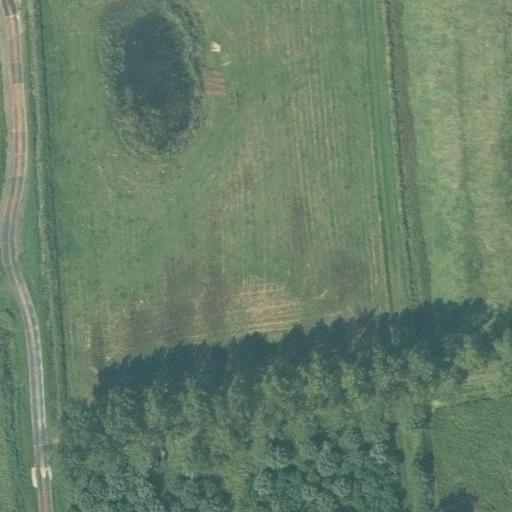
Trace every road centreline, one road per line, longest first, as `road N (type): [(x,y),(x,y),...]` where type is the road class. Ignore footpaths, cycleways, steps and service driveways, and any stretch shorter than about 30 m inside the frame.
road 1 (track): [(42,511),(25,303),(11,257),(17,161),(5,0)]
road 2 (track): [(405,511),(362,0)]
road 3 (track): [(511,368),(37,440)]
